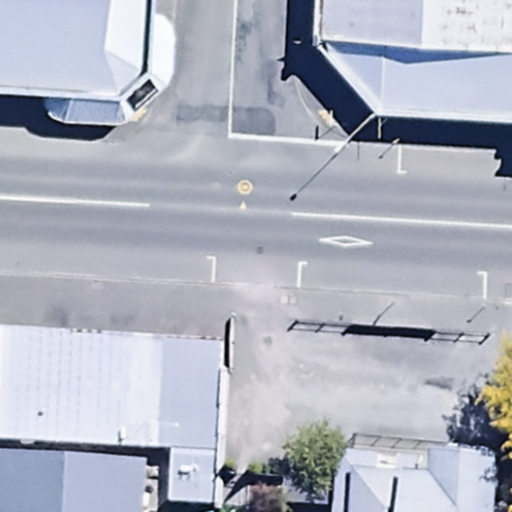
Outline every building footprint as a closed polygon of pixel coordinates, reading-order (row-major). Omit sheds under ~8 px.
[(0,0),(0,72),(157,81),(161,0),(0,0)] [(511,0),(321,0),(319,35),(511,44),(511,0)] [(217,511),(224,358),(0,348),(0,458),(172,466),(170,511),(217,511)] [(495,511),(497,480),(431,478),(430,498),(389,497),(389,475),(337,474),(336,495),(305,494),(304,511),(495,511)] [(0,511),(142,511),(144,485),(0,479),(0,511)]
